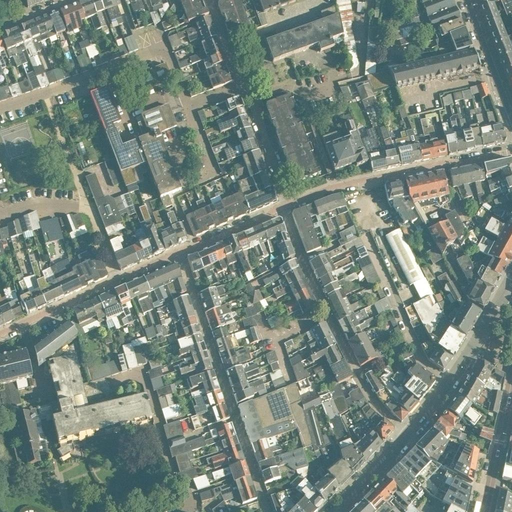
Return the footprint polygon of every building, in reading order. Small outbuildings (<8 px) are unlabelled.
[(91,0),(87,0),(78,3),(85,19),(85,20),(90,18),(95,30),(101,28),(91,0)] [(99,0),(91,0),(101,28),(105,26),(100,12),(103,11),(99,0)] [(99,0),(103,11),(106,10),(110,22),(116,20),(109,0),(99,0)] [(118,0),(109,0),(116,20),(118,25),(123,23),(117,6),(120,5),(118,0)] [(129,0),(134,14),(138,12),(134,0),(124,0),(125,2),(129,0)] [(134,0),(138,12),(143,10),(139,0),(134,0)] [(185,13),(203,6),(202,3),(203,1),(203,0),(193,0),(181,5),(185,13)] [(218,5),(219,9),(239,2),(238,0),(217,0),(218,0),(219,3),(218,5)] [(263,14),(258,0),(250,0),(254,8),(257,16),(263,14)] [(335,0),(321,0),(319,0),(324,14),(338,12),(336,1),(335,0)] [(352,21),(348,0),(341,0),(336,1),(338,12),(340,23),(349,21),(352,21)] [(396,30),(394,31),(396,40),(399,40),(414,36),(421,34),(431,32),(433,31),(461,21),(452,0),(420,0),(427,18),(422,20),(423,24),(420,25),(396,30)] [(477,0),(481,9),(491,5),(494,3),(497,2),(496,0),(477,0)] [(511,0),(496,0),(497,2),(501,1),(502,6),(503,7),(504,10),(510,22),(511,21),(511,0)] [(224,16),(224,18),(243,11),(239,2),(219,9),(221,15),(224,16)] [(78,3),(69,7),(78,29),(82,27),(80,21),(85,19),(78,3)] [(481,9),(487,25),(501,20),(497,9),(494,3),(491,5),(481,9)] [(163,9),(158,11),(161,18),(168,7),(167,4),(162,6),(163,9)] [(185,13),(188,22),(208,14),(207,11),(205,10),(203,6),(185,13)] [(69,7),(59,11),(65,26),(70,24),(73,31),(78,29),(69,7)] [(225,25),(226,27),(246,20),(243,11),(224,18),(226,22),(225,25)] [(60,20),(57,12),(56,12),(48,15),(57,35),(65,32),(60,20)] [(343,36),(340,23),(338,12),(321,15),(323,21),(273,39),(271,34),(271,33),(263,36),(272,62),(280,59),(317,46),(320,52),(333,47),(331,41),(343,36)] [(393,18),(396,30),(420,25),(417,12),(393,18)] [(267,25),(263,14),(257,16),(261,27),(267,25)] [(48,15),(40,19),(48,39),(57,36),(57,35),(48,15)] [(179,33),(177,34),(179,40),(188,37),(213,27),(209,17),(195,23),(197,27),(179,33)] [(40,19),(32,22),(40,42),(48,39),(40,19)] [(231,36),(250,29),(246,20),(226,27),(227,31),(230,32),(231,36)] [(507,36),(501,20),(487,25),(493,41),(507,36)] [(161,24),(163,29),(171,26),(168,21),(164,22),(161,24)] [(461,21),(433,31),(437,40),(464,30),(461,21)] [(40,42),(32,22),(25,25),(35,51),(36,53),(41,51),(38,43),(40,42)] [(25,25),(17,28),(26,50),(30,48),(33,56),(37,55),(36,53),(35,51),(25,25)] [(202,43),(217,38),(213,27),(188,37),(190,43),(201,39),(202,43)] [(17,28),(9,31),(22,65),(27,63),(23,53),(22,54),(21,51),(26,50),(17,28)] [(379,29),(368,28),(367,42),(377,43),(379,29)] [(437,40),(435,41),(437,47),(450,41),(451,45),(467,38),(464,30),(437,40)] [(9,31),(0,35),(10,58),(13,57),(17,67),(22,65),(9,31)] [(132,36),(123,40),(125,45),(129,54),(138,50),(132,36)] [(414,36),(399,40),(401,46),(415,43),(414,36)] [(511,36),(508,38),(507,36),(493,41),(500,58),(511,52),(511,36)] [(217,38),(202,43),(201,43),(205,53),(201,55),(201,54),(189,59),(191,65),(196,63),(223,53),(217,38)] [(454,53),(471,49),(467,38),(451,45),(438,50),(440,55),(453,50),(454,53)] [(170,43),(172,49),(181,45),(179,40),(170,43)] [(125,45),(117,48),(119,53),(121,57),(129,54),(125,45)] [(110,51),(99,56),(102,64),(113,60),(111,56),(110,51)] [(472,51),(389,71),(395,86),(396,89),(437,79),(479,69),(479,68),(473,52),(472,51)] [(511,52),(500,58),(505,71),(511,67),(511,52)] [(223,53),(196,63),(199,73),(206,71),(212,68),(211,67),(226,62),(223,53)] [(297,56),(276,64),(280,73),(300,65),(297,56)] [(189,59),(178,63),(180,69),(191,65),(189,59)] [(212,68),(206,71),(209,80),(228,73),(227,70),(228,67),(226,62),(211,67),(212,68)] [(130,78),(136,94),(171,80),(165,64),(163,65),(144,72),(130,78)] [(300,65),(280,73),(283,81),(303,73),(300,65)] [(35,72),(37,77),(41,88),(49,85),(45,74),(42,67),(34,70),(35,72)] [(52,72),(56,82),(65,79),(63,75),(60,69),(52,72)] [(367,82),(368,84),(372,94),(395,86),(389,71),(374,74),(366,76),(367,82)] [(28,80),(33,91),(41,88),(37,77),(35,72),(27,75),(28,80)] [(56,82),(52,72),(45,74),(49,85),(56,82)] [(228,73),(209,80),(213,89),(233,82),(231,77),(229,76),(228,73)] [(33,91),(28,80),(17,85),(21,95),(33,91)] [(367,82),(355,87),(361,102),(373,98),(372,94),(368,84),(367,82)] [(484,84),(475,87),(478,94),(480,100),(489,96),(484,84)] [(21,95),(17,85),(8,88),(12,98),(21,95)] [(0,89),(0,96),(2,101),(12,98),(8,88),(8,87),(0,89)] [(340,89),(345,102),(351,100),(346,87),(340,89)] [(475,87),(469,89),(470,90),(471,96),(478,94),(475,87)] [(180,190),(158,133),(144,138),(122,147),(116,132),(120,131),(117,123),(120,122),(106,88),(90,94),(90,95),(105,134),(114,159),(117,165),(119,171),(120,174),(130,170),(146,164),(156,189),(159,197),(163,209),(172,206),(168,195),(180,190)] [(463,100),(461,92),(453,94),(454,102),(463,100)] [(444,97),(442,98),(444,107),(453,105),(451,95),(447,96),(444,97)] [(268,104),(266,105),(268,113),(267,114),(270,123),(272,122),(275,131),(298,123),(289,97),(285,99),(280,100),(276,102),(272,103),(268,104)] [(228,113),(242,107),(239,98),(232,101),(226,103),(225,102),(215,106),(216,106),(211,107),(212,110),(217,109),(218,113),(219,116),(228,113)] [(139,124),(144,138),(158,133),(176,126),(168,105),(141,116),(144,122),(139,124)] [(217,126),(245,116),(242,107),(228,113),(229,117),(220,120),(216,122),(217,126)] [(474,110),(468,111),(471,121),(473,121),(474,126),(469,127),(469,131),(474,150),(482,148),(478,130),(475,117),(474,111),(474,110)] [(491,113),(486,114),(488,125),(493,146),(503,144),(505,140),(500,125),(495,126),(493,119),(492,119),(491,113)] [(475,117),(478,130),(482,148),(493,146),(488,125),(484,126),(481,115),(475,117)] [(222,125),(217,126),(220,133),(232,128),(234,134),(236,134),(250,129),(245,116),(222,125)] [(464,120),(459,121),(461,134),(465,152),(474,150),(469,131),(467,132),(464,120)] [(339,133),(322,138),(334,172),(354,164),(356,167),(366,164),(352,122),(344,125),(349,140),(342,142),(339,133)] [(455,122),(450,123),(452,130),(453,136),(457,154),(465,152),(461,134),(458,134),(455,122)] [(298,123),(275,131),(277,138),(276,139),(281,151),(282,151),(285,157),(308,149),(298,123)] [(441,125),(448,156),(457,154),(453,136),(452,130),(448,131),(446,124),(441,125)] [(432,126),(426,128),(428,134),(428,137),(429,142),(433,159),(446,156),(443,142),(436,143),(432,126)] [(238,140),(223,145),(225,151),(225,150),(254,140),(250,129),(236,134),(238,140)] [(368,137),(361,140),(368,157),(372,172),(384,170),(385,169),(381,154),(380,154),(376,145),(378,143),(372,129),(366,132),(368,137)] [(386,130),(381,132),(385,142),(384,142),(388,153),(383,154),(381,154),(385,169),(386,169),(399,166),(395,149),(394,149),(391,142),(386,130)] [(411,130),(404,132),(409,149),(413,163),(421,162),(418,147),(414,138),(411,130)] [(401,139),(391,142),(394,149),(395,149),(399,166),(401,166),(413,163),(409,149),(404,132),(400,133),(401,139)] [(423,136),(414,138),(418,147),(421,162),(433,159),(429,142),(425,143),(423,138),(423,136)] [(257,149),(254,140),(225,150),(229,160),(241,155),(257,149)] [(234,170),(232,171),(233,173),(236,172),(262,162),(257,149),(241,155),(244,163),(233,167),(234,170)] [(296,183),(315,176),(317,175),(308,149),(285,157),(288,166),(287,167),(291,180),(293,179),(294,184),(296,183)] [(511,159),(510,158),(482,164),(485,176),(500,172),(500,173),(511,167),(511,159)] [(104,163),(107,169),(117,165),(114,159),(104,163)] [(262,162),(236,172),(238,176),(248,173),(250,178),(266,173),(262,162)] [(119,171),(117,165),(107,169),(109,175),(119,171)] [(480,165),(471,167),(474,183),(477,195),(479,204),(488,201),(482,194),(479,182),(484,181),(480,165)] [(225,167),(219,169),(222,175),(225,174),(227,173),(225,167)] [(471,167),(459,170),(462,186),(467,198),(472,196),(467,185),(474,183),(471,167)] [(501,176),(487,182),(489,188),(511,178),(511,167),(500,173),(501,176)] [(120,176),(121,177),(123,183),(124,183),(126,188),(136,184),(130,170),(120,174),(120,176)] [(449,172),(448,172),(451,182),(452,188),(457,187),(463,203),(468,201),(467,198),(462,186),(459,170),(449,172)] [(109,175),(111,181),(121,177),(120,176),(120,174),(119,171),(109,175)] [(240,182),(237,183),(237,184),(240,190),(241,193),(243,199),(249,197),(251,196),(248,188),(254,186),(257,193),(263,190),(272,187),(266,173),(250,178),(240,182)] [(443,173),(405,181),(408,198),(423,223),(426,228),(437,247),(443,258),(448,248),(450,248),(454,255),(462,251),(460,247),(444,217),(429,226),(420,209),(437,205),(439,209),(449,203),(445,183),(443,173)] [(94,174),(85,177),(85,178),(87,183),(96,179),(94,174)] [(123,183),(121,177),(111,181),(114,187),(123,183)] [(511,189),(511,178),(489,188),(491,192),(499,189),(501,194),(507,191),(511,189)] [(87,183),(89,189),(99,185),(96,179),(87,183)] [(405,181),(394,184),(397,200),(410,221),(411,223),(416,220),(410,211),(413,209),(408,202),(405,204),(402,199),(408,198),(405,181)] [(384,186),(383,186),(383,187),(384,187),(387,202),(390,208),(392,207),(396,213),(397,213),(404,224),(410,221),(397,200),(394,184),(384,186)] [(89,189),(91,194),(101,191),(99,185),(89,189)] [(255,194),(261,209),(277,202),(272,187),(263,190),(257,193),(255,194)] [(504,203),(511,201),(511,200),(511,189),(507,191),(509,196),(494,201),(495,206),(504,203)] [(103,197),(101,191),(91,194),(94,201),(103,197)] [(247,212),(249,214),(243,199),(241,193),(231,198),(240,218),(245,216),(245,214),(247,212)] [(128,194),(120,197),(125,209),(133,206),(128,194)] [(255,211),(261,209),(255,194),(251,196),(249,197),(255,211)] [(341,195),(331,198),(342,227),(347,225),(343,214),(348,212),(341,195)] [(117,224),(122,222),(113,199),(107,196),(103,197),(94,201),(105,229),(117,224)] [(120,197),(113,200),(120,216),(126,213),(125,209),(120,197)] [(249,214),(255,211),(249,197),(243,199),(249,214)] [(235,220),(240,218),(231,198),(222,202),(229,220),(232,219),(235,220)] [(331,198),(323,201),(330,219),(334,217),(339,231),(343,229),(342,227),(331,198)] [(323,201),(314,204),(318,215),(318,217),(320,223),(324,221),(329,232),(334,230),(330,219),(323,201)] [(222,202),(212,206),(221,226),(226,224),(227,221),(229,220),(222,202)] [(292,213),(291,215),(294,221),(296,226),(310,221),(309,218),(315,216),(318,215),(314,204),(292,213)] [(142,229),(153,257),(163,252),(153,228),(145,206),(139,209),(144,222),(140,224),(142,229)] [(216,228),(221,226),(212,206),(203,210),(211,228),(214,227),(216,228)] [(170,209),(164,211),(168,221),(177,245),(187,241),(180,224),(177,225),(170,209)] [(511,209),(506,209),(500,220),(511,227),(511,209)] [(162,210),(157,212),(171,248),(177,245),(168,221),(166,222),(162,210)] [(211,228),(203,210),(194,214),(202,234),(207,232),(208,230),(211,228)] [(36,211),(27,216),(31,231),(41,229),(41,228),(39,223),(38,220),(36,211)] [(157,212),(152,214),(157,226),(155,227),(165,251),(171,248),(157,212)] [(454,212),(444,217),(460,247),(467,236),(466,234),(454,212)] [(79,214),(72,217),(77,229),(84,226),(79,214)] [(202,234),(194,214),(185,217),(193,236),(196,237),(202,234)] [(25,233),(31,231),(27,216),(19,219),(20,221),(18,222),(22,234),(25,233)] [(72,216),(63,218),(66,226),(69,233),(77,229),(72,217),(72,216)] [(277,238),(275,239),(277,246),(289,242),(281,220),(278,219),(270,222),(277,238)] [(491,220),(484,231),(498,239),(494,244),(511,253),(511,227),(500,220),(498,224),(491,220)] [(296,226),(301,240),(316,235),(314,232),(313,228),(310,221),(296,226)] [(22,234),(18,222),(7,225),(8,227),(10,237),(11,238),(22,234)] [(45,222),(39,223),(41,228),(41,229),(45,245),(46,245),(51,243),(50,243),(45,222)] [(270,222),(261,226),(267,241),(267,242),(270,253),(274,252),(271,240),(275,239),(277,238),(270,222)] [(117,224),(105,229),(107,235),(119,231),(117,224)] [(261,226),(252,230),(264,257),(264,258),(268,256),(263,244),(267,242),(267,241),(261,226)] [(338,241),(340,247),(344,245),(359,237),(354,226),(344,231),(338,234),(341,239),(338,241)] [(0,229),(0,239),(0,241),(11,238),(10,237),(8,227),(0,229)] [(135,236),(145,260),(153,257),(142,229),(139,230),(140,234),(135,236)] [(399,229),(385,236),(409,286),(423,279),(399,229)] [(259,261),(261,260),(262,259),(262,258),(264,257),(252,230),(243,234),(250,249),(253,247),(259,261)] [(511,253),(494,244),(486,240),(482,237),(478,245),(476,243),(477,241),(471,231),(466,234),(467,236),(474,250),(485,256),(506,267),(511,256),(511,253)] [(246,251),(250,249),(243,234),(235,237),(249,271),(254,269),(246,251)] [(301,240),(306,254),(321,249),(318,242),(318,241),(316,235),(301,240)] [(132,248),(138,263),(145,260),(135,236),(129,239),(132,248)] [(110,242),(109,242),(115,256),(121,271),(138,263),(132,248),(129,250),(127,245),(121,248),(119,244),(123,242),(121,237),(110,242)] [(235,237),(227,241),(233,256),(236,255),(245,274),(250,272),(249,271),(235,237)] [(354,246),(356,250),(363,246),(359,237),(344,245),(346,250),(354,246)] [(80,254),(87,251),(83,239),(78,241),(81,249),(78,250),(80,254)] [(227,241),(219,244),(225,259),(228,266),(231,264),(233,271),(238,269),(234,256),(227,241)] [(281,255),(275,257),(276,259),(277,261),(278,265),(294,256),(289,242),(277,246),(281,255)] [(211,247),(222,271),(226,269),(222,260),(225,259),(219,244),(211,247)] [(356,250),(360,259),(368,256),(365,250),(363,246),(356,250)] [(211,247),(204,250),(212,270),(215,268),(217,273),(222,271),(211,247)] [(340,247),(309,263),(310,265),(312,271),(313,271),(313,273),(331,264),(330,262),(329,260),(343,252),(340,247)] [(437,247),(426,253),(432,265),(443,259),(443,258),(437,247)] [(198,253),(196,254),(203,269),(207,278),(211,276),(209,271),(212,270),(204,250),(202,252),(198,253)] [(87,252),(77,257),(81,265),(90,283),(92,282),(95,283),(100,281),(91,261),(87,252)] [(191,257),(187,258),(191,269),(192,273),(194,279),(198,278),(196,272),(203,269),(196,254),(196,255),(191,257)] [(480,283),(470,265),(464,254),(457,257),(456,261),(470,288),(469,290),(464,281),(460,288),(467,302),(483,310),(493,290),(480,283)] [(360,259),(357,261),(361,270),(372,265),(370,260),(368,256),(360,259)] [(500,279),(506,267),(485,256),(484,258),(478,261),(482,264),(480,268),(500,279)] [(99,257),(91,261),(100,281),(106,278),(107,275),(99,257)] [(332,266),(331,264),(313,273),(314,274),(316,278),(317,281),(352,263),(350,258),(345,260),(332,266)] [(267,278),(263,281),(265,286),(284,276),(298,268),(295,260),(278,269),(280,273),(268,279),(267,278)] [(273,263),(269,264),(271,269),(278,265),(277,261),(273,263)] [(493,290),(500,279),(480,268),(482,264),(478,261),(470,265),(480,283),(493,290)] [(36,262),(31,263),(34,276),(38,289),(46,306),(54,302),(44,279),(40,281),(39,277),(40,277),(36,262)] [(346,266),(317,281),(322,290),(336,282),(335,279),(342,275),(342,274),(355,268),(352,263),(346,266)] [(452,263),(447,266),(456,282),(459,276),(452,263)] [(180,294),(186,292),(177,265),(174,264),(160,270),(166,285),(172,299),(181,296),(180,294)] [(72,270),(81,289),(86,287),(87,285),(90,283),(81,265),(72,270)] [(372,265),(361,270),(365,279),(376,274),(372,265)] [(428,265),(421,268),(428,282),(430,282),(434,279),(435,279),(428,265)] [(55,266),(50,268),(63,298),(81,289),(72,270),(71,268),(65,270),(58,273),(55,266)] [(264,267),(258,270),(261,275),(267,272),(264,267)] [(50,268),(42,272),(44,279),(54,302),(63,298),(50,268)] [(280,286),(272,290),(274,295),(304,280),(298,268),(284,276),(285,279),(278,282),(280,286)] [(160,270),(152,274),(163,300),(161,301),(162,303),(168,300),(162,287),(166,285),(160,270)] [(336,282),(322,290),(326,299),(341,291),(339,288),(357,279),(355,273),(353,274),(336,282)] [(446,273),(437,278),(445,293),(449,295),(454,303),(455,303),(459,308),(456,306),(452,306),(449,310),(452,316),(455,318),(455,320),(471,330),(480,315),(480,314),(463,304),(450,281),(446,273)] [(152,274),(143,278),(149,292),(154,290),(158,301),(152,304),(154,308),(163,305),(162,303),(161,301),(163,300),(152,274)] [(376,274),(365,279),(369,287),(378,283),(379,282),(379,283),(380,282),(376,274)] [(30,279),(23,281),(29,294),(37,310),(46,306),(38,289),(34,276),(30,278),(30,279)] [(145,294),(149,292),(143,278),(134,281),(148,312),(152,310),(145,294)] [(294,297),(308,289),(304,280),(274,295),(276,299),(291,292),(294,297)] [(23,281),(18,283),(24,296),(20,298),(22,304),(21,305),(20,304),(20,305),(21,307),(23,311),(24,311),(23,311),(25,310),(27,314),(27,315),(37,310),(29,294),(23,281)] [(148,312),(134,281),(126,285),(124,286),(129,301),(131,300),(136,298),(143,314),(148,312)] [(250,283),(244,286),(248,295),(254,292),(250,283)] [(341,291),(326,299),(330,307),(345,299),(344,297),(359,289),(356,284),(341,291)] [(129,301),(124,286),(113,291),(122,311),(128,324),(133,322),(132,319),(127,309),(131,308),(129,301)] [(199,293),(202,303),(218,297),(224,295),(221,286),(199,293)] [(4,291),(5,297),(13,321),(22,317),(21,316),(14,293),(11,294),(9,289),(4,291)] [(286,311),(313,298),(308,289),(294,297),(296,300),(283,306),(286,311)] [(113,291),(106,294),(113,310),(116,317),(120,315),(123,322),(124,326),(128,324),(122,311),(113,291)] [(254,292),(248,295),(252,305),(259,302),(254,292)] [(106,294),(97,298),(105,313),(106,320),(106,321),(111,319),(115,326),(116,329),(120,328),(118,322),(116,317),(113,310),(106,294)] [(465,339),(471,330),(455,320),(455,318),(452,316),(449,316),(449,315),(443,302),(439,294),(434,297),(449,328),(465,339)] [(0,295),(0,314),(3,326),(9,323),(13,321),(5,297),(1,299),(0,295)] [(176,311),(177,314),(192,309),(187,296),(173,301),(174,307),(167,309),(168,314),(176,311)] [(452,359),(465,339),(449,328),(434,297),(433,296),(409,307),(405,309),(410,322),(418,319),(421,324),(430,340),(432,342),(438,348),(452,359)] [(218,297),(202,303),(205,312),(205,313),(218,308),(218,307),(221,306),(219,300),(218,297)] [(383,313),(389,310),(392,309),(387,297),(386,297),(386,298),(384,299),(377,302),(383,313)] [(104,313),(97,298),(89,302),(96,317),(98,321),(99,323),(106,320),(104,313)] [(302,314),(317,307),(313,298),(286,311),(288,316),(300,310),(302,314)] [(349,307),(345,299),(330,307),(334,314),(349,307)] [(349,307),(334,314),(338,322),(353,315),(352,312),(367,305),(364,300),(349,307)] [(96,317),(89,302),(80,306),(89,325),(98,321),(96,317)] [(259,302),(252,305),(253,305),(256,314),(263,311),(259,302)] [(218,308),(205,313),(208,322),(231,314),(230,311),(231,310),(230,308),(229,309),(228,305),(218,308)] [(253,305),(244,309),(247,319),(251,317),(257,315),(256,314),(253,305)] [(89,325),(80,306),(72,310),(76,318),(81,329),(89,325)] [(194,317),(192,309),(177,314),(178,318),(172,320),(172,319),(170,320),(172,325),(174,324),(194,317)] [(353,315),(338,322),(344,334),(364,324),(363,323),(369,320),(363,309),(353,315)] [(231,314),(208,322),(211,331),(234,323),(231,319),(236,315),(234,313),(231,314)] [(276,316),(267,320),(271,329),(280,324),(276,316)] [(177,333),(197,326),(194,317),(174,324),(177,333)] [(247,319),(243,320),(247,330),(248,330),(256,327),(255,321),(252,319),(251,317),(250,317),(247,319)] [(364,324),(344,334),(347,341),(362,334),(360,331),(377,322),(374,317),(369,320),(363,323),(364,324)] [(418,319),(410,322),(409,323),(412,328),(421,324),(418,319)] [(45,339),(44,340),(34,348),(38,367),(39,367),(40,366),(43,363),(45,366),(44,368),(43,370),(44,372),(45,374),(46,375),(48,376),(51,376),(51,377),(79,370),(73,345),(68,349),(66,347),(78,338),(78,337),(75,334),(77,333),(73,322),(73,323),(69,326),(67,323),(50,336),(48,334),(44,338),(45,339)] [(219,331),(212,333),(215,341),(228,337),(227,334),(237,330),(235,325),(235,323),(234,323),(229,325),(229,327),(219,331)] [(316,344),(332,337),(325,323),(310,331),(306,333),(309,340),(311,341),(307,343),(310,349),(317,345),(316,344)] [(175,334),(177,342),(200,334),(197,326),(177,333),(175,334)] [(250,335),(247,337),(248,338),(250,344),(261,340),(256,327),(248,330),(250,335)] [(362,334),(347,341),(352,350),(368,342),(364,333),(362,334)] [(177,342),(174,343),(177,352),(203,343),(200,334),(177,342)] [(228,337),(215,341),(219,355),(233,350),(239,348),(236,340),(234,335),(228,337)] [(310,351),(313,356),(336,345),(332,337),(316,344),(317,345),(318,347),(310,351)] [(131,344),(132,348),(140,345),(146,343),(144,338),(131,342),(131,344)] [(293,339),(284,344),(285,348),(295,344),(293,339)] [(443,371),(452,359),(438,348),(432,342),(430,340),(423,344),(421,346),(427,360),(428,361),(443,371)] [(146,343),(140,345),(143,354),(150,351),(152,351),(149,342),(146,343)] [(352,350),(356,358),(372,350),(368,342),(352,350)] [(191,357),(206,352),(203,343),(177,352),(178,357),(190,353),(191,357)] [(137,367),(132,348),(131,344),(122,346),(124,355),(128,370),(137,367)] [(132,348),(137,367),(146,364),(146,363),(143,354),(140,345),(132,348)] [(336,345),(313,356),(308,359),(310,364),(324,357),(326,361),(340,354),(336,345)] [(222,363),(249,354),(247,349),(234,353),(233,350),(219,355),(222,363)] [(372,350),(356,358),(360,367),(380,357),(378,352),(374,354),(372,350)] [(143,354),(146,363),(148,362),(152,361),(150,351),(143,354)] [(265,355),(269,365),(274,363),(278,362),(274,351),(270,353),(268,354),(265,355)] [(25,352),(0,358),(0,413),(4,415),(6,415),(9,411),(10,411),(8,406),(10,405),(14,421),(15,421),(16,426),(14,427),(15,427),(16,432),(15,432),(15,433),(17,433),(18,437),(16,437),(16,438),(18,438),(19,442),(17,443),(18,444),(19,443),(20,448),(19,448),(19,449),(15,450),(17,461),(27,459),(28,464),(39,462),(38,456),(47,454),(45,442),(39,444),(33,422),(37,421),(35,415),(40,414),(41,414),(39,409),(38,409),(33,411),(34,411),(31,412),(31,411),(30,410),(29,410),(29,411),(29,412),(20,414),(18,414),(17,410),(16,406),(17,406),(21,405),(18,394),(18,390),(33,387),(32,383),(28,368),(27,360),(25,354),(25,352)] [(193,360),(173,367),(175,372),(179,370),(209,360),(206,352),(191,357),(193,360)] [(400,352),(404,360),(413,356),(412,354),(400,352)] [(222,363),(225,372),(239,367),(238,364),(251,360),(249,354),(222,363)] [(315,375),(317,374),(324,371),(330,368),(343,361),(340,354),(326,361),(328,364),(313,371),(315,375)] [(120,373),(128,370),(124,355),(116,358),(117,360),(120,373)] [(299,355),(289,361),(292,367),(301,362),(302,362),(299,355)] [(152,361),(148,362),(151,370),(162,366),(159,358),(152,361)] [(117,360),(108,363),(112,376),(120,373),(117,360)] [(209,360),(179,370),(181,375),(196,370),(198,374),(212,369),(209,360)] [(478,360),(467,379),(492,392),(501,394),(503,385),(505,375),(478,360)] [(352,377),(343,361),(330,368),(335,378),(332,380),(334,386),(338,384),(351,378),(352,377)] [(301,362),(292,367),(294,375),(305,370),(301,362)] [(108,363),(98,367),(102,379),(106,378),(112,376),(108,363)] [(277,371),(274,363),(269,365),(272,373),(277,371)] [(225,372),(228,381),(258,369),(256,364),(248,367),(247,364),(242,366),(239,367),(225,372)] [(151,370),(148,371),(150,381),(157,378),(156,372),(161,370),(164,369),(162,366),(151,370)] [(406,375),(410,378),(415,383),(416,381),(428,392),(434,383),(434,379),(415,366),(411,372),(409,371),(406,375)] [(102,379),(98,367),(88,370),(92,383),(102,379)] [(386,375),(379,380),(385,389),(391,397),(396,404),(408,415),(418,403),(399,387),(391,380),(393,378),(391,376),(392,375),(388,367),(383,371),(386,375)] [(371,373),(368,368),(362,371),(376,394),(385,389),(379,380),(376,381),(371,373)] [(231,389),(247,382),(246,380),(260,374),(258,369),(228,381),(231,389)] [(153,425),(153,424),(146,396),(116,404),(111,389),(110,389),(106,378),(102,379),(92,383),(82,385),(79,370),(51,377),(58,404),(49,406),(49,407),(51,407),(52,410),(45,412),(47,421),(53,419),(60,449),(59,449),(57,451),(58,451),(62,458),(75,450),(74,450),(71,438),(76,437),(77,440),(147,424),(146,420),(151,419),(153,425)] [(272,373),(269,374),(272,382),(282,377),(280,370),(279,370),(277,371),(272,373)] [(305,370),(294,375),(297,383),(307,378),(310,377),(306,370),(305,370)] [(213,371),(188,379),(192,389),(197,387),(196,385),(202,383),(202,384),(203,385),(216,381),(216,380),(213,371)] [(324,371),(317,374),(319,379),(326,376),(324,371)] [(418,403),(428,392),(416,381),(415,383),(410,378),(408,380),(399,372),(395,376),(393,374),(392,375),(391,376),(393,378),(391,380),(399,387),(418,403)] [(286,387),(282,377),(272,382),(275,392),(283,389),(286,387)] [(297,383),(295,384),(301,401),(312,396),(308,388),(311,387),(307,378),(297,383)] [(467,379),(457,397),(473,406),(480,409),(482,407),(487,410),(487,412),(497,415),(501,394),(492,392),(467,379)] [(247,382),(231,389),(234,397),(250,390),(263,385),(262,380),(248,385),(247,382)] [(204,389),(190,393),(192,399),(193,399),(199,397),(206,394),(219,390),(216,381),(203,385),(203,386),(204,389)] [(275,392),(251,402),(261,430),(247,435),(250,445),(275,437),(297,430),(290,406),(300,401),(301,401),(295,384),(286,387),(283,389),(275,392)] [(327,389),(329,394),(340,389),(338,384),(334,386),(327,389)] [(250,390),(234,397),(237,405),(253,398),(252,395),(258,393),(259,396),(266,393),(263,385),(250,390)] [(157,390),(156,391),(158,399),(158,400),(171,396),(171,395),(169,386),(164,388),(157,390)] [(350,399),(362,394),(358,388),(358,389),(350,393),(348,395),(350,398),(349,398),(350,399)] [(332,400),(329,394),(327,389),(317,393),(321,404),(332,400)] [(329,394),(332,400),(332,402),(343,397),(340,389),(329,394)] [(385,389),(376,394),(380,400),(385,407),(390,412),(397,419),(401,423),(402,421),(408,415),(396,404),(393,407),(388,402),(391,397),(385,389)] [(202,405),(194,408),(196,415),(207,411),(211,410),(211,409),(224,404),(219,390),(206,394),(199,397),(202,405)] [(321,404),(317,393),(312,396),(301,401),(300,401),(303,412),(313,408),(321,404)] [(364,399),(362,394),(350,399),(354,407),(358,405),(356,402),(364,399)] [(171,396),(158,400),(161,409),(174,405),(172,400),(171,396)] [(345,400),(343,397),(332,402),(339,416),(349,410),(345,400)] [(451,405),(446,412),(459,421),(466,425),(472,428),(473,427),(480,419),(478,417),(481,411),(480,410),(457,397),(454,401),(451,405)] [(349,398),(345,400),(349,410),(354,407),(350,399),(349,398)] [(370,409),(364,399),(356,402),(358,405),(361,411),(382,444),(392,432),(393,428),(370,409)] [(353,448),(347,436),(339,416),(332,402),(332,400),(321,404),(339,452),(340,458),(341,459),(353,475),(364,463),(354,449),(353,448)] [(300,401),(290,406),(297,430),(299,438),(302,449),(304,454),(308,453),(307,447),(312,445),(303,412),(300,401)] [(251,402),(238,407),(247,435),(261,430),(251,402)] [(211,410),(207,411),(209,417),(213,416),(216,423),(229,419),(224,404),(211,409),(211,410)] [(174,405),(161,409),(165,420),(179,415),(176,405),(175,405),(174,405)] [(347,481),(327,457),(324,447),(313,408),(303,412),(312,445),(316,458),(317,460),(321,468),(339,489),(347,481)] [(361,411),(356,414),(362,422),(356,426),(358,428),(374,452),(382,444),(361,411)] [(446,412),(440,419),(453,430),(453,429),(463,433),(466,425),(459,421),(446,412)] [(196,415),(190,417),(194,431),(201,428),(196,415)] [(440,419),(432,430),(444,440),(447,437),(463,442),(466,436),(451,431),(453,430),(440,419)] [(175,457),(188,452),(206,447),(204,442),(203,438),(185,444),(183,437),(179,422),(166,425),(163,426),(171,458),(175,457)] [(212,439),(204,442),(206,447),(217,443),(235,437),(231,424),(210,431),(212,439)] [(354,449),(364,463),(374,452),(358,428),(352,432),(360,443),(353,448),(354,449)] [(415,447),(415,448),(427,460),(428,460),(432,461),(435,463),(439,455),(441,456),(448,443),(444,440),(432,430),(415,447)] [(481,430),(479,439),(490,443),(492,433),(481,430)] [(235,437),(217,443),(220,452),(223,451),(238,445),(235,437)] [(269,448),(277,445),(275,437),(250,445),(254,455),(269,449),(269,448)] [(296,451),(302,449),(299,438),(292,440),(296,451)] [(330,444),(324,447),(327,457),(347,481),(353,475),(341,459),(340,458),(337,461),(334,458),(336,457),(330,444)] [(461,444),(448,470),(456,475),(472,483),(474,470),(476,464),(478,452),(461,444)] [(213,463),(216,462),(241,454),(238,445),(223,451),(224,453),(206,459),(208,465),(213,463)] [(280,445),(277,445),(269,448),(269,449),(254,455),(257,464),(283,455),(280,445)] [(415,448),(409,454),(424,469),(432,461),(428,460),(427,460),(415,448)] [(296,451),(283,455),(257,464),(260,474),(287,465),(288,467),(296,471),(308,468),(304,454),(302,449),(296,451)] [(188,452),(175,457),(177,465),(189,461),(191,461),(188,452)] [(241,454),(216,462),(213,463),(215,469),(228,464),(229,468),(244,462),(241,454)] [(409,454),(403,460),(419,475),(424,469),(409,454)] [(313,480),(308,484),(324,504),(339,489),(321,468),(317,460),(314,461),(317,466),(319,470),(310,477),(313,480)] [(403,460),(398,466),(413,481),(419,475),(403,460)] [(189,461),(177,465),(179,473),(191,470),(192,469),(189,461)] [(231,474),(232,478),(234,482),(249,477),(248,473),(244,462),(229,468),(212,473),(214,480),(231,474)] [(287,465),(260,474),(264,484),(280,479),(279,474),(286,472),(290,485),(298,478),(297,477),(296,471),(288,467),(287,465)] [(511,482),(511,466),(506,465),(503,480),(511,482)] [(394,470),(385,478),(411,504),(416,498),(418,500),(423,494),(417,489),(419,487),(413,481),(398,466),(397,466),(395,468),(394,470)] [(179,473),(177,474),(178,476),(185,482),(193,480),(194,479),(191,470),(179,473)] [(193,480),(197,490),(209,486),(206,475),(198,478),(193,480)] [(292,488),(293,489),(316,511),(324,504),(308,484),(307,485),(300,475),(297,477),(298,478),(290,485),(290,486),(292,488)] [(234,482),(234,483),(234,482),(235,486),(223,490),(223,492),(224,495),(238,491),(238,492),(252,487),(249,477),(234,482)] [(418,511),(385,478),(378,485),(393,500),(404,511),(418,511)] [(453,480),(449,488),(469,498),(470,493),(470,490),(453,480)] [(287,483),(276,487),(278,492),(292,488),(290,486),(287,483)] [(378,485),(371,491),(391,511),(398,511),(390,503),(393,500),(378,485)] [(201,502),(215,498),(220,494),(222,492),(220,487),(199,494),(201,502)] [(222,492),(220,494),(224,501),(224,502),(234,498),(235,501),(240,499),(242,504),(256,499),(252,487),(238,492),(238,491),(224,495),(223,492),(222,492)] [(449,488),(445,495),(467,507),(468,501),(469,498),(449,488)] [(316,511),(293,489),(284,492),(286,497),(300,511),(316,511)] [(511,496),(501,490),(498,505),(511,508),(511,496)] [(391,511),(371,491),(362,501),(372,511),(391,511)] [(284,492),(274,496),(278,505),(282,511),(300,511),(286,497),(284,492)] [(445,495),(441,503),(450,507),(454,509),(458,511),(465,511),(466,509),(467,507),(445,495)] [(274,496),(269,497),(273,511),(282,511),(278,505),(274,496)] [(228,511),(224,502),(224,501),(213,510),(213,511),(228,511)] [(372,511),(362,501),(353,510),(355,511),(372,511)]
